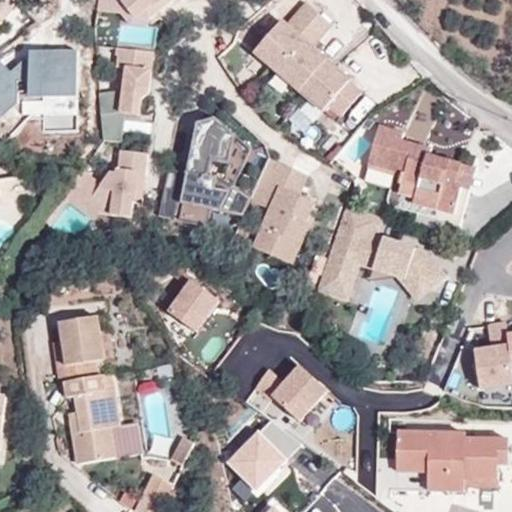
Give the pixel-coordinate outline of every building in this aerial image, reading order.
[(130,25),(147,27),(148,20),(135,18),(120,0),(97,0),(97,10),(122,13),(130,25)] [(120,0),(135,18),(148,20),(173,1),(180,2),(182,0),(120,0)] [(254,55),(299,95),(325,65),(309,50),(330,26),(307,6),(286,29),(281,24),(254,55)] [(43,41),(67,25),(58,11),(34,27),(43,41)] [(119,93),(99,95),(100,115),(119,114),(124,115),(138,116),(140,100),(147,95),(152,54),(114,49),(113,56),(116,56),(114,69),(122,70),(119,93)] [(341,119),(361,96),(325,64),(325,65),(299,95),(321,114),(328,107),(341,119)] [(121,143),(122,131),(124,121),(124,115),(119,114),(100,115),(102,141),(121,143)] [(183,173),(192,175),(193,175),(217,180),(220,181),(223,166),(236,169),(244,152),(210,121),(193,126),(182,173),(183,173)] [(461,189),(456,188),(462,167),(429,157),(431,150),(401,141),(403,134),(380,127),(370,165),(405,175),(401,187),(399,194),(415,199),(435,205),(435,210),(455,214),(461,189)] [(116,175),(109,174),(100,186),(84,206),(96,215),(129,219),(132,203),(136,175),(144,176),(147,156),(120,152),(116,175)] [(306,203),(290,195),(299,175),(261,158),(243,199),(242,200),(261,209),(244,247),(279,262),(306,203)] [(401,187),(405,175),(370,165),(367,177),(401,187)] [(223,166),(220,181),(228,183),(236,169),(223,166)] [(459,226),(476,171),(462,167),(456,188),(461,189),(455,214),(435,210),(435,205),(415,199),(413,213),(459,226)] [(183,173),(182,173),(164,168),(162,178),(189,184),(192,175),(183,173)] [(66,202),(92,221),(96,215),(84,206),(100,186),(80,170),(41,222),(47,227),(66,202)] [(132,203),(141,200),(144,176),(136,175),(132,203)] [(189,184),(162,178),(154,213),(201,224),(205,208),(235,215),(242,200),(243,199),(217,180),(193,175),(192,175),(189,184)] [(348,206),(325,272),(353,282),(361,260),(375,265),(373,271),(398,280),(406,283),(421,300),(445,281),(425,256),(376,238),(382,220),(348,206)] [(398,280),(373,271),(369,283),(398,280)] [(353,282),(325,272),(318,292),(347,302),(353,282)] [(170,312),(198,333),(221,302),(193,281),(170,312)] [(95,363),(105,361),(100,332),(97,317),(59,324),(61,341),(66,367),(57,369),(59,384),(63,384),(66,399),(74,398),(77,413),(81,433),(72,436),(77,466),(116,458),(112,429),(120,428),(114,390),(106,391),(103,377),(97,377),(95,363)] [(511,385),(511,371),(507,336),(505,323),(488,326),(491,349),(474,352),(480,390),(511,385)] [(113,359),(108,331),(100,332),(105,361),(113,359)] [(61,341),(52,342),(57,369),(66,367),(61,341)] [(329,392),(302,367),(285,385),(270,370),(257,388),(271,402),(275,398),(301,422),(329,392)] [(77,413),(68,415),(72,436),(81,433),(77,413)] [(280,424),(228,465),(257,502),(295,472),(289,463),(302,453),(280,424)] [(141,454),(137,426),(120,428),(112,429),(116,458),(141,454)] [(396,432),(396,472),(427,473),(436,473),(437,469),(445,469),(445,476),(450,480),(464,480),(499,480),(499,465),(509,465),(509,441),(465,440),(465,434),(396,432)] [(180,467),(190,446),(181,441),(169,461),(170,462),(180,467)] [(427,491),(464,493),(464,480),(450,480),(445,476),(445,469),(437,469),(436,473),(427,473),(427,491)] [(152,477),(135,511),(158,511),(171,486),(152,477)]
